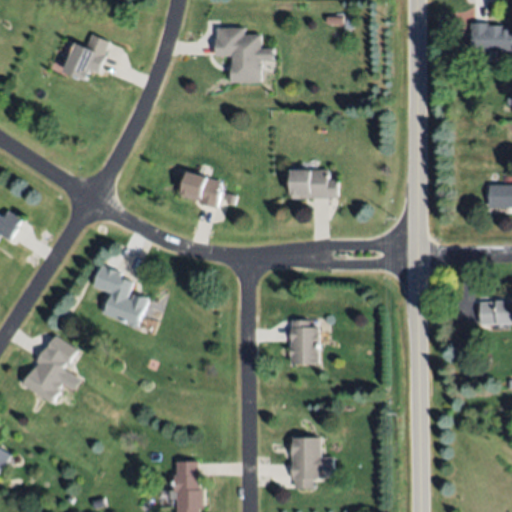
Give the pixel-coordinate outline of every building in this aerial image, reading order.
[(511,49),(474,50),(473,22),(489,22),(489,25),(503,24),(503,27),(511,26),(511,49)] [(262,81),(232,81),(232,56),(216,56),(217,40),(218,40),(218,27),(245,27),(245,34),(262,34),(262,48),(274,48),(274,60),(262,60),(262,81)] [(109,41),(98,69),(91,66),(86,79),(64,70),(75,41),(82,44),(87,32),(109,41)] [(291,198),(291,170),(330,170),(330,179),(339,179),(339,198),(291,198)] [(189,171),(225,185),(216,210),(199,203),(180,196),(189,171)] [(490,184),(511,184),(511,206),(490,206),(490,184)] [(0,212),(6,216),(10,209),(25,219),(12,241),(1,234),(0,235),(0,212)] [(106,314),(113,293),(106,291),(112,273),(134,280),(129,298),(133,299),(136,293),(149,297),(140,325),(106,314)] [(511,322),(482,324),(481,302),(511,300),(511,322)] [(319,327),(319,363),(292,363),(291,321),(310,320),(310,327),(319,327)] [(23,384),(55,334),(79,349),(68,366),(72,369),(52,402),(23,384)] [(321,438),(321,457),(333,457),(333,470),(321,470),(321,477),(313,477),(313,488),(295,488),(295,479),(293,479),(292,438),(321,438)] [(0,446),(11,453),(3,468),(2,468),(0,471),(0,446)] [(178,511),(179,492),(175,492),(175,475),(178,475),(178,461),(199,462),(198,476),(200,476),(200,489),(205,489),(204,508),(201,507),(201,511),(178,511)]
